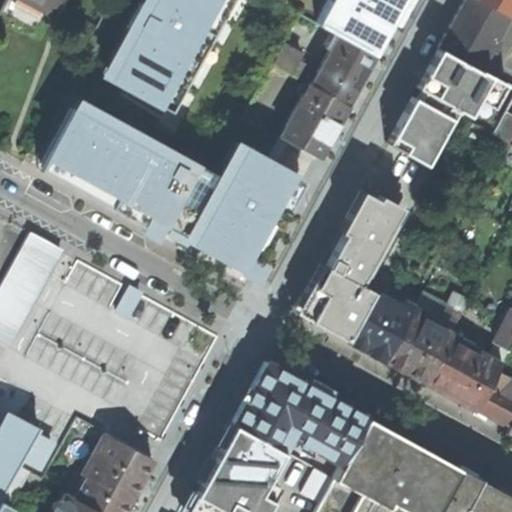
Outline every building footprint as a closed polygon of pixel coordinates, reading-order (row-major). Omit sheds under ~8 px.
[(24,0),(50,14),(57,0),(24,0)] [(156,116),(162,117),(166,109),(171,111),(232,0),(150,0),(147,6),(139,2),(126,26),(134,31),(109,77),(125,86),(120,94),(156,116)] [(327,0),(315,22),(336,34),(372,54),(391,21),(395,23),(407,0),(327,0)] [(498,43),(492,40),(506,15),(479,0),(462,0),(438,47),(486,73),(490,66),(481,62),(490,45),(495,48),(498,43)] [(511,0),(479,0),(506,15),(510,7),(511,8),(511,0)] [(297,12),(282,41),(295,48),(311,19),(297,12)] [(372,54),(336,34),(310,84),(345,103),(372,54)] [(295,48),(282,41),(270,63),(296,77),(303,64),(296,60),(301,51),(295,48)] [(412,95),(387,142),(425,162),(456,105),(469,112),(471,107),(489,117),(507,84),(486,73),(438,47),(416,86),(422,89),(417,98),(412,95)] [(308,83),(278,136),(316,157),(345,103),(310,84),(308,83)] [(71,107),(37,168),(154,233),(159,223),(173,198),(193,163),(167,149),(163,157),(71,107)] [(511,113),(506,110),(492,135),(507,143),(511,133),(511,113)] [(173,198),(159,223),(164,226),(162,230),(183,242),(185,238),(248,273),(301,178),(240,145),(202,214),(173,198)] [(344,338),(370,290),(358,283),(404,199),(367,179),(295,311),(344,338)] [(46,239),(27,229),(0,280),(0,336),(13,343),(63,248),(46,239)] [(140,293),(128,287),(125,293),(115,311),(127,317),(140,293)] [(370,290),(344,338),(383,360),(413,306),(402,299),(398,305),(370,290)] [(424,311),(413,306),(383,360),(422,381),(448,332),(421,317),(424,311)] [(507,349),(511,339),(511,311),(494,342),(507,349)] [(448,332),(422,381),(474,410),(495,371),(500,362),(448,332)] [(231,423),(273,446),(282,430),(339,462),(365,416),(267,361),(231,423)] [(509,378),(495,371),(474,410),(508,427),(511,419),(511,393),(503,389),(509,378)] [(503,389),(511,393),(511,379),(509,378),(503,389)] [(0,493),(36,430),(7,414),(6,415),(0,411),(0,493)] [(433,511),(458,466),(444,459),(365,416),(339,462),(311,511),(433,511)] [(246,511),(248,509),(253,511),(257,511),(266,497),(257,492),(280,449),(273,446),(231,423),(186,506),(183,511),(246,511)] [(38,432),(23,460),(46,472),(61,445),(38,432)] [(75,498),(101,511),(122,511),(151,459),(104,434),(99,443),(104,445),(75,498)] [(511,511),(511,496),(458,466),(433,511),(511,511)] [(101,511),(75,498),(64,492),(53,511),(101,511)] [(0,511),(6,511),(9,506),(0,501),(0,511)]
